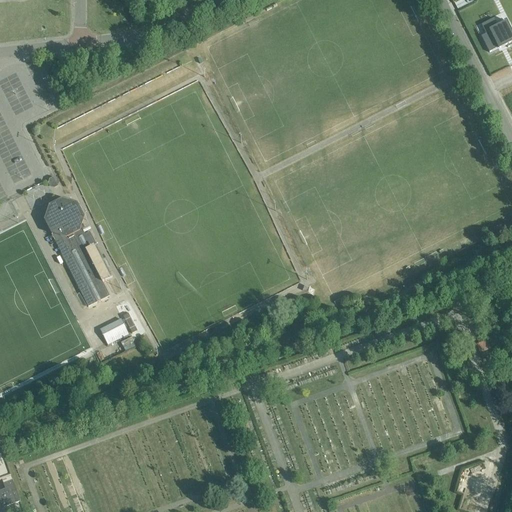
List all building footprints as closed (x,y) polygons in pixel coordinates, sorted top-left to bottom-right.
[(486,36),(481,38),(489,55),(498,50),(499,52),(507,48),(508,50),(511,47),(511,31),(508,22),(498,27),(494,20),(481,26),(486,36)] [(63,202),(51,208),(47,221),(53,234),(52,236),(88,308),(110,297),(102,283),(112,278),(90,233),(86,235),(81,225),(82,219),(76,207),(63,202)] [(100,331),(106,342),(108,346),(129,335),(121,320),(100,331)] [(124,342),(128,350),(139,344),(134,336),(124,342)] [(478,347),(486,354),(493,347),(485,340),(478,347)] [(0,511),(0,481),(2,481),(3,485),(12,481),(13,481),(3,455),(0,455),(0,511)] [(3,485),(5,490),(0,492),(0,499),(3,508),(14,504),(15,504),(20,502),(12,481),(3,485)]
